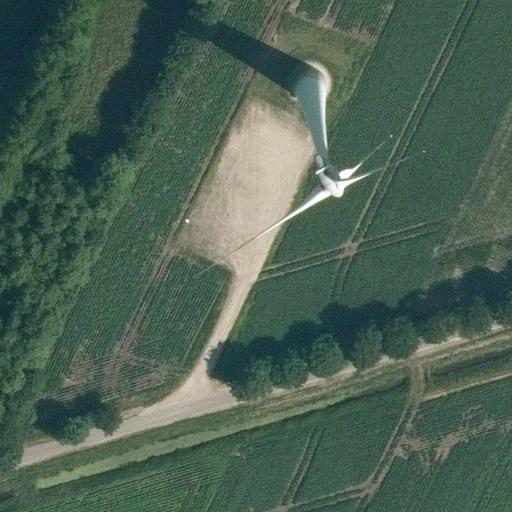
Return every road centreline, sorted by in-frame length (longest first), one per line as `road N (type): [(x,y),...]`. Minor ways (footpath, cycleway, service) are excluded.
road 1 (unclassified): [(0,462),(511,312)]
road 2 (track): [(188,406),(261,229)]
